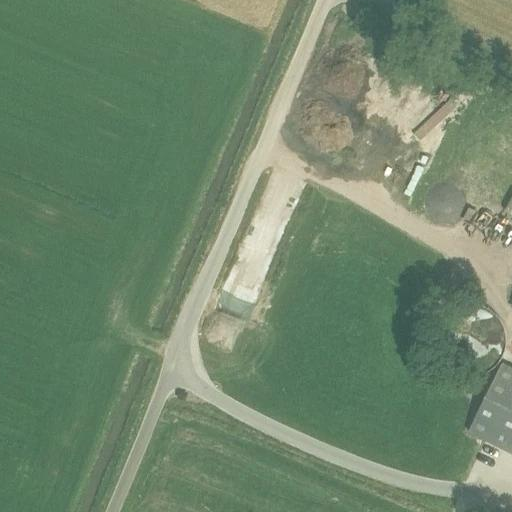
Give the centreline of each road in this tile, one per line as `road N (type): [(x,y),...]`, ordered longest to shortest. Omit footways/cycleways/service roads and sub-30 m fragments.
road 1 (unclassified): [(110,511),(325,0)]
road 2 (unknown): [(382,0),(438,39),(511,71)]
